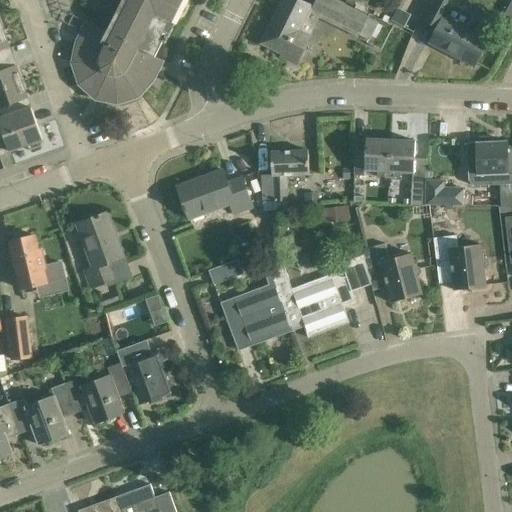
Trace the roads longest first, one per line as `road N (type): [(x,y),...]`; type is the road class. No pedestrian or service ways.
road 1 (residential): [(495,511),(477,372),(466,351),(443,346),(386,356),(217,419)]
road 2 (residential): [(511,104),(319,96),(228,121)]
road 3 (residential): [(217,419),(125,159)]
road 4 (residential): [(217,419),(0,498)]
road 5 (residential): [(89,171),(25,0)]
road 6 (residential): [(242,0),(215,66),(228,121)]
